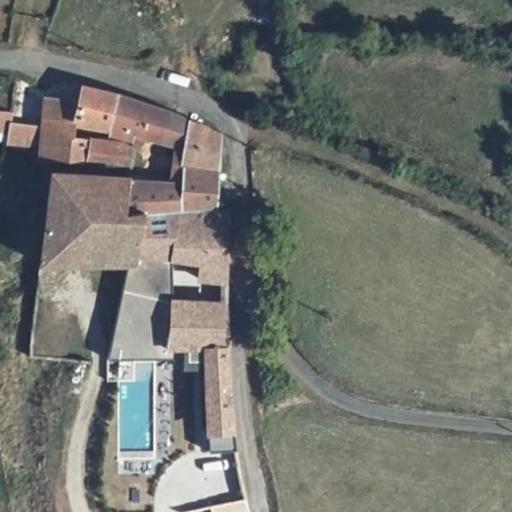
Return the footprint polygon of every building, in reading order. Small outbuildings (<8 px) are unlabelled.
[(69,92),(68,107),(66,132),(116,138),(117,151),(135,152),(138,144),(158,146),(164,115),(69,92)] [(36,134),(34,150),(64,152),(66,132),(68,107),(38,105),(36,134)] [(0,142),(0,143),(0,157),(33,159),(34,150),(36,134),(1,130),(1,121),(0,121),(0,142)] [(116,183),(116,207),(200,213),(214,133),(182,122),(171,188),(116,183)] [(66,132),(64,152),(92,154),(117,155),(117,151),(116,138),(66,132)] [(33,165),(92,168),(92,154),(64,152),(34,150),(33,159),(33,165)] [(92,168),(116,169),(117,155),(92,154),(92,168)] [(200,213),(116,207),(116,183),(42,177),(32,272),(125,276),(127,263),(185,266),(186,282),(213,284),(216,213),(200,213)] [(220,425),(218,362),(212,306),(198,308),(170,310),(142,309),(114,305),(108,351),(143,352),(179,350),(192,349),(197,428),(220,425)] [(100,455),(99,434),(80,434),(81,455),(100,455)]
